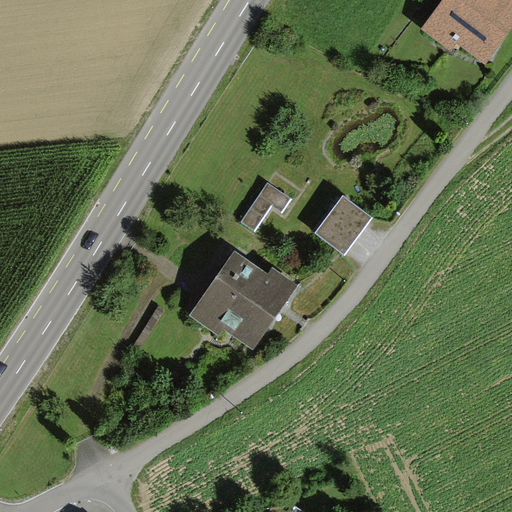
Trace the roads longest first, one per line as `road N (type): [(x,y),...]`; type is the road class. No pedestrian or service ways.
road 1 (residential): [(511,83),(323,327),(228,403),(102,472)]
road 2 (tertiary): [(238,0),(0,393)]
